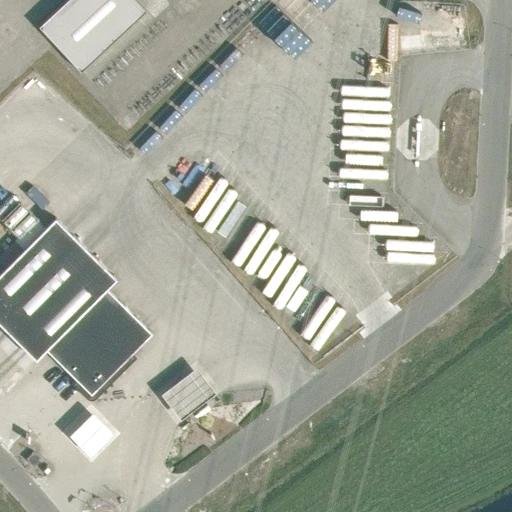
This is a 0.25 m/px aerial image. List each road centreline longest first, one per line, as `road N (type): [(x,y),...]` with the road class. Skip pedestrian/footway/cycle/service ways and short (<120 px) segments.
road 1 (unclassified): [(157,511),(466,272),(487,231),(500,0)]
road 2 (unknown): [(496,75),(428,70),(404,88),(395,154),(402,188),(419,210),(487,231)]
